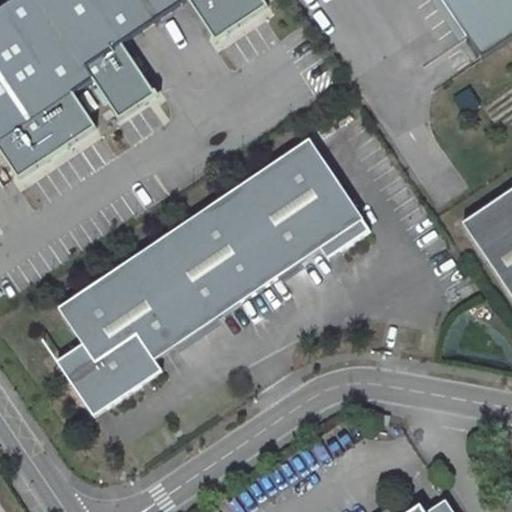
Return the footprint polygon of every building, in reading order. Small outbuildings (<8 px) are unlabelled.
[(17,0),(0,9),(0,162),(7,175),(147,97),(114,37),(179,0),(181,0),(203,39),(254,11),(248,0),(17,0)] [(511,0),(423,0),(459,53),(511,17),(511,0)] [(309,143),(59,310),(83,345),(57,363),(87,408),(100,400),(106,409),(141,386),(134,376),(155,361),(322,250),(332,243),(339,253),(369,232),(309,143)] [(511,191),(462,225),(511,298),(511,191)] [(332,243),(322,250),(328,260),(339,253),(332,243)] [(155,361),(134,376),(141,386),(162,372),(155,361)] [(100,400),(87,408),(94,417),(106,409),(100,400)]
